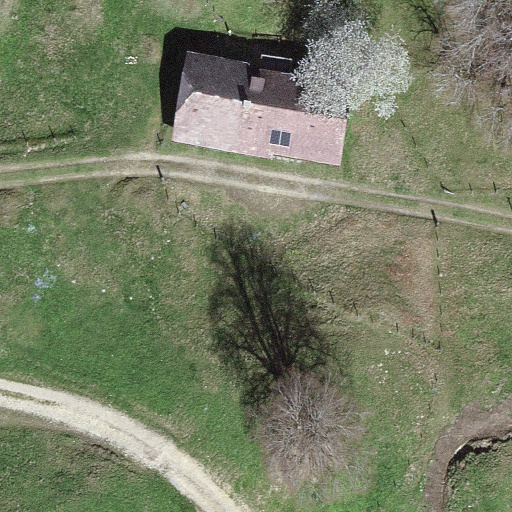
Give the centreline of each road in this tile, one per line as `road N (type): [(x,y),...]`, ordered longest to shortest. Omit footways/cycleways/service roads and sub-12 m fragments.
road 1 (track): [(511,222),(195,165),(0,172)]
road 2 (track): [(0,389),(70,407),(105,426),(218,511)]
